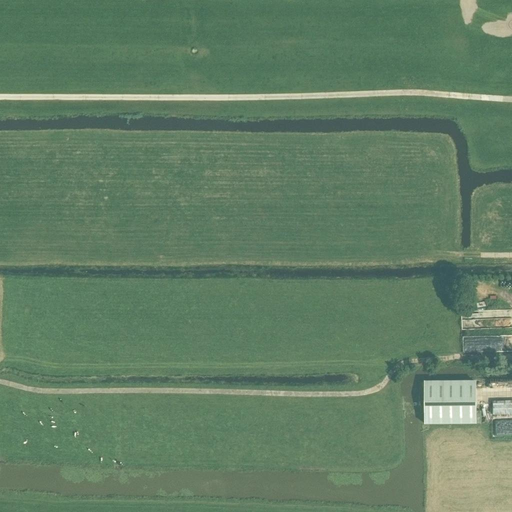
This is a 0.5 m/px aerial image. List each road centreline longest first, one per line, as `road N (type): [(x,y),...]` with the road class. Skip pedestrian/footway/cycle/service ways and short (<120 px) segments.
road 1 (track): [(511,358),(405,363),(370,391),(351,395),(49,391),(0,381)]
road 2 (track): [(497,100),(383,93),(0,97)]
